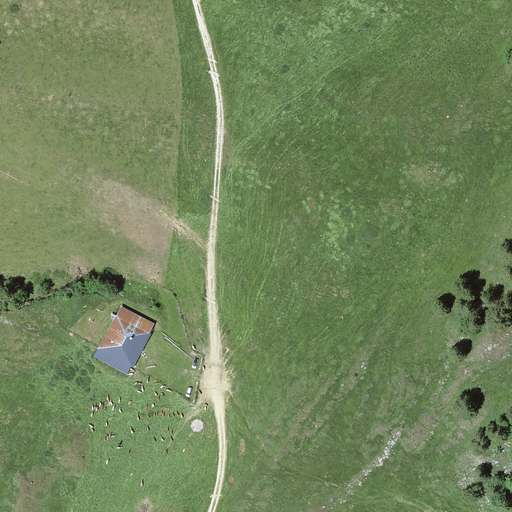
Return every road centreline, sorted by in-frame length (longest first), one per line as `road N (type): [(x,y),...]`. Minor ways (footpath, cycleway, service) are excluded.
road 1 (track): [(219,387),(212,253),(220,110),(196,0)]
road 2 (track): [(219,387),(222,471),(212,511)]
